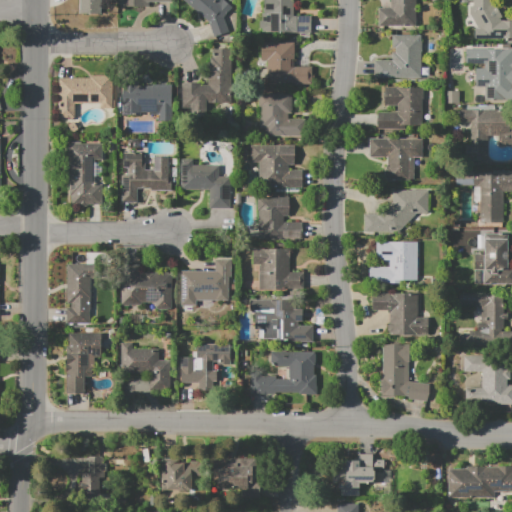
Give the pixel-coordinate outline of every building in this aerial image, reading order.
[(101,0),(101,6),(96,6),(96,13),(83,13),(83,6),(80,6),(80,0),(101,0)] [(214,36),(209,21),(184,0),(224,0),(231,6),(223,16),(228,32),(214,36)] [(262,32),(262,29),(260,29),(260,21),(262,21),(262,12),(264,12),(264,0),(293,0),(293,16),(311,16),(311,32),(262,32)] [(416,0),(416,26),(379,26),(379,8),(391,8),(391,0),(416,0)] [(494,0),(494,7),(494,8),(496,7),(502,17),(500,18),(501,21),(511,21),(511,39),(474,39),(475,28),(477,28),(470,15),(470,6),(473,6),(473,1),(469,1),(469,2),(460,2),(460,0),(494,0)] [(421,35),(421,78),(374,78),(374,60),(392,60),(392,53),(395,53),(395,48),(392,48),(392,35),(421,35)] [(262,42),(295,42),(295,59),(290,59),(290,67),(312,67),(312,84),(268,84),(268,59),(262,59),(262,42)] [(231,48),(231,103),(206,103),(206,115),(191,115),(191,103),(183,103),(183,83),(201,83),(201,85),(208,84),(208,56),(215,56),(214,48),(231,48)] [(466,48),(504,49),(504,105),(475,105),(475,96),(485,96),(485,87),(475,86),(475,68),(485,69),(485,63),(465,63),(466,48)] [(59,78),(90,78),(90,75),(112,75),(112,100),(115,100),(115,108),(100,108),(100,104),(74,103),(74,118),(59,118),(59,78)] [(122,82),(138,82),(138,86),(172,86),(172,120),(158,120),(158,115),(148,115),(148,112),(132,112),(132,115),(122,115),(122,82)] [(423,88),(423,130),(378,129),(378,112),(397,112),(397,105),(384,105),(385,87),(423,88)] [(446,91),(459,91),(459,104),(446,104),(446,91)] [(292,94),(292,113),(289,113),(289,119),(305,119),(305,136),(265,136),(265,128),(261,128),(261,113),(259,113),(259,94),(292,94)] [(461,110),(509,110),(509,128),(511,128),(511,145),(499,145),(499,136),(488,136),(488,161),(470,161),(471,121),(460,121),(461,110)] [(369,138),(422,139),(422,158),(413,158),(413,181),(385,181),(385,167),(388,167),(388,157),(369,157),(369,138)] [(68,144),(102,144),(102,160),(96,160),(96,184),(103,184),(103,204),(88,204),(88,206),(77,206),(77,204),(71,204),(71,195),(70,195),(70,182),(69,182),(69,174),(70,174),(70,171),(68,171),(68,144)] [(251,145),(295,145),(295,165),(289,165),(289,170),(302,170),(302,187),(259,187),(259,162),(251,162),(251,145)] [(122,203),(122,176),(128,175),(128,168),(123,168),(123,153),(145,153),(145,170),(154,170),(154,157),(168,157),(168,177),(172,177),(172,190),(150,190),(150,188),(137,188),(137,202),(122,203)] [(181,159),(193,159),(193,165),(219,165),(219,178),(230,178),(230,208),(210,208),(209,190),(181,190),(181,159)] [(480,223),(480,185),(455,185),(455,172),(493,172),(493,171),(511,171),(511,191),(503,191),(503,223),(480,223)] [(416,213),(397,233),(364,232),(365,214),(380,214),(393,202),(393,190),(428,191),(428,214),(416,213)] [(289,197),(289,216),(283,216),(284,222),(302,222),(302,238),(263,239),(263,231),(258,231),(258,197),(289,197)] [(508,239),(507,270),(498,270),(498,274),(491,274),(491,270),(483,270),(475,270),(475,253),(484,253),(484,239),(508,239)] [(417,242),(417,280),(400,280),(400,285),(386,285),(386,281),(370,281),(370,266),(390,266),(390,260),(377,260),(377,242),(417,242)] [(253,249),(262,248),(262,249),(290,249),(290,290),(260,290),(259,264),(254,264),(253,249)] [(182,271),(215,271),(215,260),(231,260),(231,276),(228,276),(228,300),(196,300),(196,305),(182,305),(182,271)] [(98,264),(98,276),(91,276),(91,297),(95,297),(95,310),(91,310),(91,323),(67,323),(67,308),(71,308),(71,303),(67,303),(67,298),(66,264),(98,264)] [(121,305),(121,265),(140,265),(140,273),(154,273),(154,272),(159,272),(159,273),(163,273),(163,272),(168,272),(168,273),(172,273),(172,309),(156,309),(156,302),(140,302),(140,305),(121,305)] [(475,270),(483,270),(483,284),(475,284),(475,270)] [(372,293),(418,293),(418,317),(428,318),(428,335),(388,334),(388,325),(389,325),(390,313),(388,313),(388,310),(372,310),(372,293)] [(459,295),(503,295),(503,330),(501,330),(501,331),(511,331),(511,346),(464,346),(465,331),(478,331),(478,323),(482,323),(482,306),(459,306),(459,295)] [(313,326),(313,341),(264,341),(264,328),(255,328),(255,312),(250,312),(250,300),(295,300),(295,309),(303,309),(303,321),(298,321),(298,326),(313,326)] [(69,333),(101,333),(101,357),(92,357),(92,376),(84,376),(84,394),(67,394),(67,372),(66,372),(65,362),(67,362),(67,353),(69,353),(69,333)] [(170,360),(171,390),(149,390),(149,372),(121,372),(121,343),(132,343),(132,349),(159,349),(159,360),(170,360)] [(224,344),(224,359),(213,359),(213,388),(199,388),(199,381),(181,382),(181,357),(194,357),(194,359),(197,359),(197,344),(224,344)] [(408,382),(430,384),(428,401),(408,399),(408,396),(381,396),(381,378),(382,378),(383,345),(411,345),(411,362),(409,362),(408,382)] [(315,352),(315,375),(316,375),(316,393),(300,393),(300,392),(250,392),(250,376),(276,376),(276,379),(289,379),(289,366),(272,366),(272,363),(273,363),(271,359),(271,352),(315,352)] [(464,356),(507,356),(507,367),(510,367),(510,379),(507,379),(507,385),(511,385),(511,404),(497,404),(497,402),(466,401),(466,388),(482,388),(482,371),(464,371),(464,356)] [(358,495),(358,483),(372,483),(372,454),(357,453),(357,461),(332,460),(331,485),(340,485),(340,495),(358,495)] [(99,499),(99,479),(105,479),(105,456),(87,456),(88,472),(80,473),(81,500),(99,499)] [(257,458),(212,458),(212,488),(240,488),(240,498),(258,497),(257,458)] [(199,475),(199,459),(161,460),(161,490),(191,489),(190,475),(199,475)] [(448,469),(466,469),(466,466),(511,466),(511,491),(495,491),(495,498),(448,498),(448,469)] [(357,511),(357,503),(336,503),(336,511),(357,511)]
